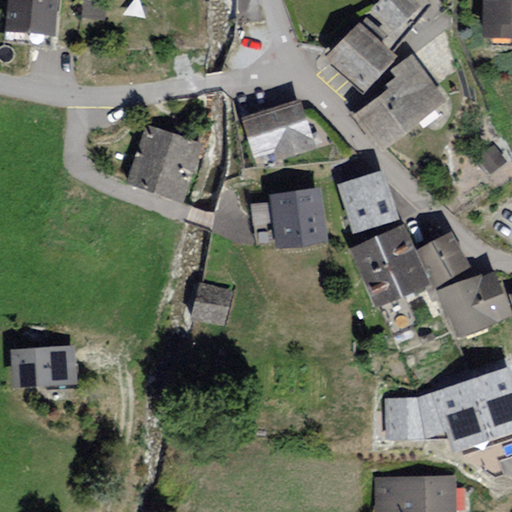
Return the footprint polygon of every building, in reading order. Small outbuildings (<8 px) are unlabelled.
[(9,0),(6,40),(55,45),(59,0),(9,0)] [(427,0),(389,0),(368,22),(402,52),(437,7),(427,0)] [(511,0),(488,0),(489,42),(511,41),(511,0)] [(337,63),(320,79),(345,105),(360,92),(368,99),(405,59),(366,25),(332,60),(337,63)] [(397,90),(359,117),(389,155),(456,104),(420,56),(399,71),(404,77),(393,84),(397,90)] [(308,100),(245,119),(259,168),(322,150),(308,100)] [(205,142),(149,127),(132,187),(189,202),(205,142)] [(386,173),(347,186),(363,235),(402,222),(386,173)] [(330,190),(276,196),(277,204),(255,207),(259,250),(337,243),(330,190)] [(409,229),(357,251),(399,339),(422,328),(409,300),(437,288),(409,229)] [(458,236),(426,251),(445,288),(476,272),(458,236)] [(511,300),(499,271),(445,294),(464,339),(511,318),(511,300)] [(235,291),(203,284),(195,323),(226,330),(235,291)] [(79,347),(14,349),(15,387),(80,385),(79,347)] [(511,364),(377,399),(388,440),(448,425),(454,447),(511,431),(511,364)] [(462,511),(462,480),(376,481),(376,511),(462,511)]
